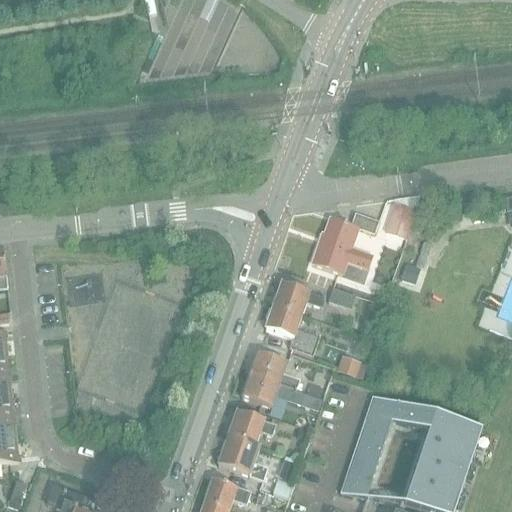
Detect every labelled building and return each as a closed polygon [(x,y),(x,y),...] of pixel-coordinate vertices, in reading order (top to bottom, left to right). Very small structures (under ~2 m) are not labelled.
[(395,207),(386,236),(402,241),(407,226),(412,227),(417,215),(395,207)] [(344,264),(358,269),(367,272),(372,259),(349,251),(356,231),(372,237),(376,224),(353,216),(350,227),(331,221),(323,245),(319,244),(311,267),(340,277),(344,264)] [(425,265),(431,246),(424,244),(423,244),(415,268),(423,270),(425,265)] [(279,285),(271,308),(299,318),(304,305),(320,310),(323,300),(279,285)] [(353,298),(331,291),(326,304),(349,312),(353,298)] [(299,318),(271,308),(263,332),(291,341),(288,351),(310,359),(317,340),(294,332),(299,318)] [(255,356),(247,378),(292,394),(296,384),(280,378),(284,366),(255,356)] [(342,358),(336,375),(361,384),(366,369),(360,367),(360,365),(342,358)] [(8,378),(0,379),(0,400),(10,400),(8,378)] [(292,394),(247,378),(239,400),(268,410),(272,399),(304,410),(304,411),(316,416),(321,404),(319,403),(306,399),(292,394)] [(306,399),(319,403),(322,392),(310,388),(306,399)] [(10,400),(0,400),(0,422),(12,421),(10,400)] [(428,441),(404,511),(455,511),(481,436),(372,400),(339,497),(372,505),(397,430),(428,441)] [(234,415),(225,440),(252,449),(257,435),(269,439),(273,428),(234,415)] [(12,421),(0,422),(0,444),(15,443),(12,421)] [(256,451),(252,449),(225,440),(215,469),(263,485),(267,472),(251,467),(256,451)] [(15,443),(0,444),(0,467),(17,465),(15,443)] [(210,484),(202,507),(217,511),(226,511),(230,503),(243,508),(247,496),(210,484)] [(82,511),(86,502),(52,491),(46,509),(54,511),(82,511)] [(269,499),(258,496),(255,506),(266,509),(269,499)]
